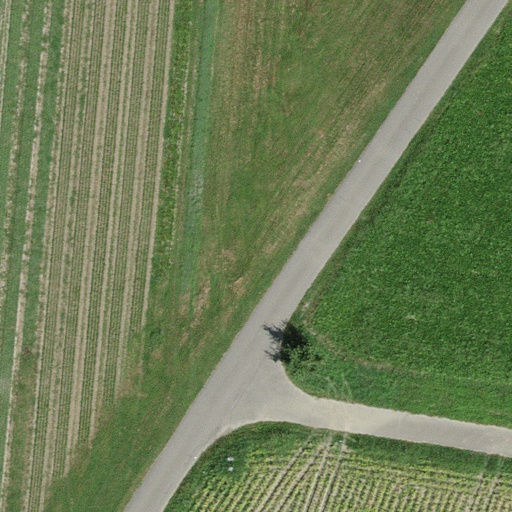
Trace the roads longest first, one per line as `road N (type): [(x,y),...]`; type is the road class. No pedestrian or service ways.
road 1 (track): [(147,511),(493,0)]
road 2 (track): [(225,395),(511,441)]
